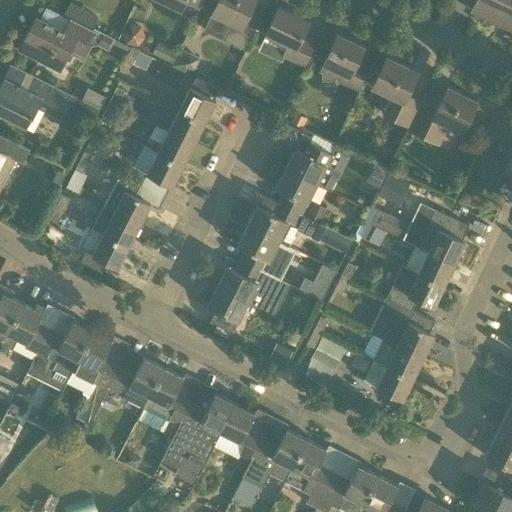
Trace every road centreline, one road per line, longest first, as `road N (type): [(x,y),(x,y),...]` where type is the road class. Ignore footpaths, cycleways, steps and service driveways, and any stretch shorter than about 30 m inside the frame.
road 1 (residential): [(154,322),(414,452),(442,452),(467,408),(468,320),(511,229)]
road 2 (residential): [(154,322),(250,122)]
road 3 (residential): [(154,322),(56,273),(0,233)]
road 4 (residential): [(511,68),(370,0)]
